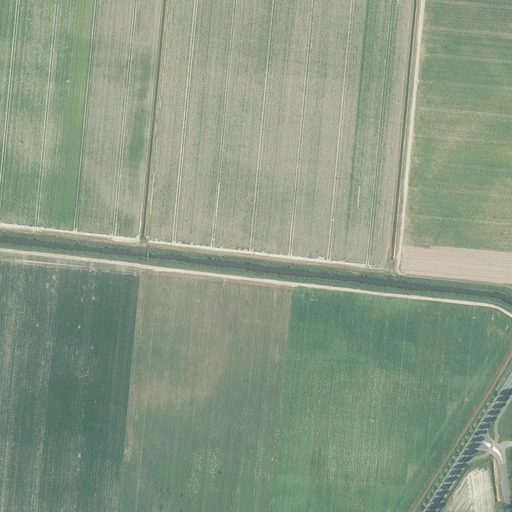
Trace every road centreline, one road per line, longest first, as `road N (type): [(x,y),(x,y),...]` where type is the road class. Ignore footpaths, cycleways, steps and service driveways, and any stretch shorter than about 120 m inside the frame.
road 1 (track): [(148,247),(397,276),(422,0)]
road 2 (track): [(511,320),(494,307),(146,267)]
road 3 (track): [(0,231),(148,247)]
road 4 (track): [(146,267),(0,252)]
